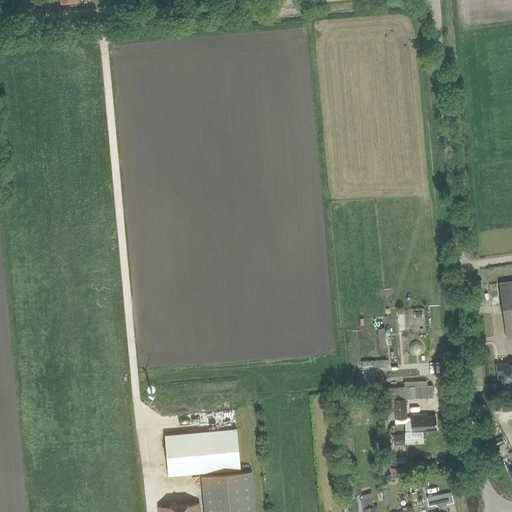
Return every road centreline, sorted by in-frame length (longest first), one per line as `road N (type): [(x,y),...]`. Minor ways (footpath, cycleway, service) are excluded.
road 1 (unclassified): [(495,511),(474,464),(434,0)]
road 2 (unclassified): [(0,28),(299,0)]
